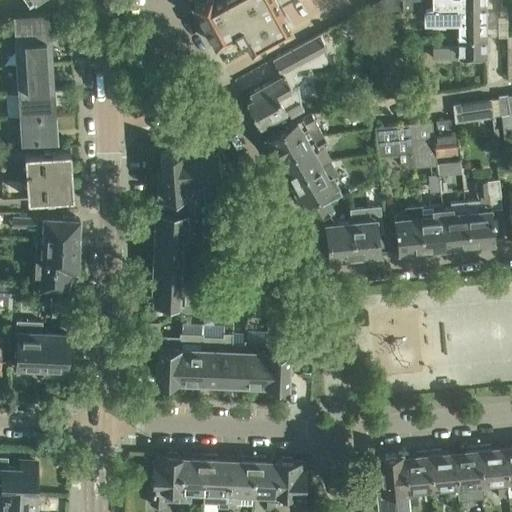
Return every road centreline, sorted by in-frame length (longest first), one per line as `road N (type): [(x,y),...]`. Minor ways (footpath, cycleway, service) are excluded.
road 1 (unclassified): [(99,424),(105,115)]
road 2 (residential): [(99,424),(337,431)]
road 3 (residential): [(209,111),(236,132),(305,259),(321,271)]
road 4 (residential): [(321,271),(511,253)]
road 5 (residential): [(337,431),(511,413)]
road 6 (residential): [(165,0),(211,87),(209,111)]
